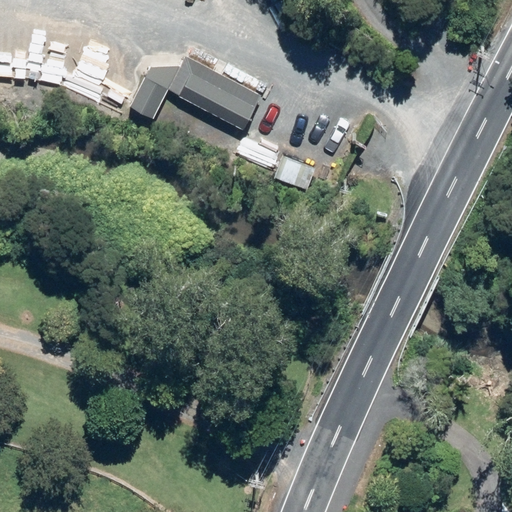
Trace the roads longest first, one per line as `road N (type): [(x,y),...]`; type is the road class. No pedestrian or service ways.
road 1 (secondary): [(511,70),(304,511)]
road 2 (unknown): [(336,436),(0,323)]
